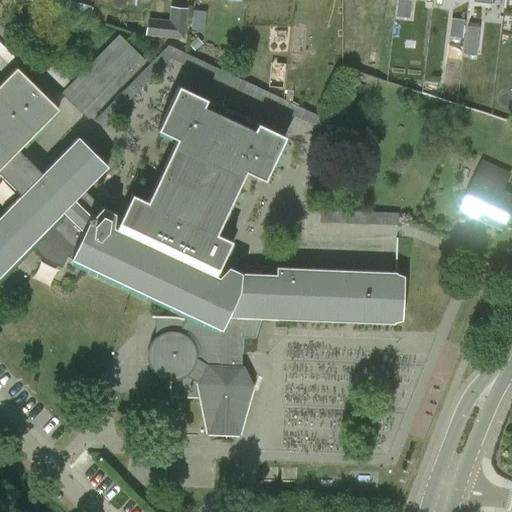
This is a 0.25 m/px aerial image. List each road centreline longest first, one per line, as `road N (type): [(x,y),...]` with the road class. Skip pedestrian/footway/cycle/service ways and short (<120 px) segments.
road 1 (tertiary): [(511,354),(466,399),(436,478)]
road 2 (tertiary): [(460,484),(511,358)]
road 3 (residential): [(94,511),(0,419)]
